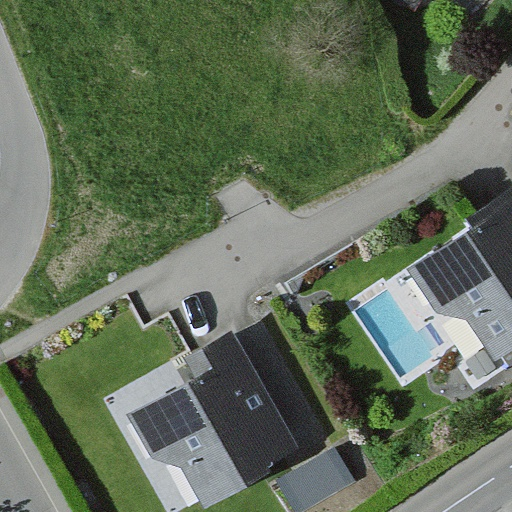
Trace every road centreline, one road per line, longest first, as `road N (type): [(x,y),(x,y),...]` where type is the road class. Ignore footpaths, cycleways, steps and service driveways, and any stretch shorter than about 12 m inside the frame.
road 1 (residential): [(511,99),(430,168),(183,289)]
road 2 (residential): [(0,221),(18,195),(18,149),(0,81)]
